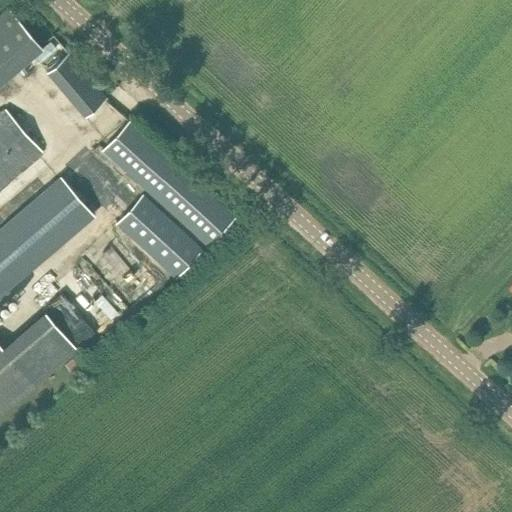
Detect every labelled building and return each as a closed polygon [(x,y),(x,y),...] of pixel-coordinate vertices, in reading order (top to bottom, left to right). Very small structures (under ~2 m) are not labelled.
[(0,82),(44,47),(9,4),(0,12),(0,82)] [(69,53),(48,71),(85,115),(106,97),(69,53)] [(0,188),(41,153),(3,109),(0,111),(0,188)] [(128,119),(102,148),(210,246),(236,217),(128,119)] [(60,175),(0,226),(0,293),(93,213),(60,175)] [(142,193),(116,222),(175,277),(202,248),(142,193)] [(80,313),(95,329),(117,309),(102,293),(80,313)] [(0,345),(0,412),(76,347),(44,310),(2,347),(0,345)]
